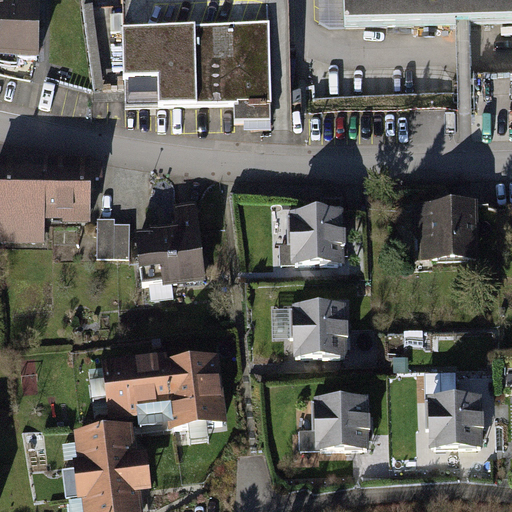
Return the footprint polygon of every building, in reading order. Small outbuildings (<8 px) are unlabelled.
[(147,0),(149,100),(284,98),(282,0),(147,0)] [(511,0),(350,0),(351,21),(511,16),(511,0)] [(0,55),(33,56),(34,5),(0,4),(0,55)] [(511,78),(477,79),(478,113),(511,112),(511,78)] [(85,165),(0,164),(0,239),(42,240),(42,219),(85,219),(85,165)] [(476,209),(422,211),(424,258),(477,257),(476,209)] [(180,232),(138,238),(143,270),(163,267),(166,284),(201,279),(192,211),(177,213),(180,232)] [(341,216),(293,217),(294,266),(342,265),(341,216)] [(101,223),(101,259),(135,259),(135,223),(101,223)] [(344,310),(296,312),(297,359),(345,357),(344,310)] [(160,362),(106,369),(112,417),(176,409),(178,426),(223,420),(216,364),(161,371),(160,362)] [(479,401),(433,403),(435,450),(481,449),(479,401)] [(365,403),(319,404),(320,452),(366,451),(365,403)] [(138,511),(129,432),(77,438),(85,511),(138,511)]
